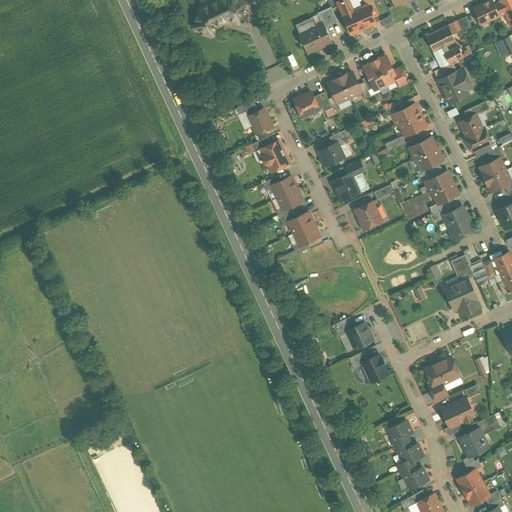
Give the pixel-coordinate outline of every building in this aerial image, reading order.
[(230,0),(220,0),(207,6),(206,9),(203,8),(199,10),(196,20),(200,21),(198,27),(199,29),(210,33),(213,32),(215,25),(217,26),(223,23),(223,21),(229,19),(234,21),(237,20),(237,18),(240,17),(244,5),(243,3),(237,0),(234,1),(230,0)] [(320,0),(317,1),(320,10),(334,5),(332,0),(320,0)] [(367,5),(355,10),(350,0),(344,0),(338,3),(343,15),(343,16),(351,34),(375,23),(367,5)] [(492,0),(490,0),(473,9),(480,23),(487,19),(488,21),(505,13),(499,3),(495,5),(492,0)] [(511,0),(500,0),(499,1),(499,3),(505,13),(510,26),(511,24),(511,0)] [(331,7),(318,13),(318,14),(321,13),(327,27),(338,22),(331,7)] [(381,19),(385,28),(394,23),(390,15),(381,19)] [(467,16),(457,21),(463,33),(472,29),(467,16)] [(322,23),(309,30),(310,32),(301,37),(308,53),(331,43),(322,23)] [(448,25),(426,36),(433,52),(441,48),(444,53),(449,51),(446,46),(456,41),(448,25)] [(509,36),(497,42),(503,56),(508,53),(508,54),(511,52),(511,43),(509,36)] [(444,53),(444,54),(449,64),(452,63),(463,57),(458,47),(449,51),(444,53)] [(393,71),(386,57),(378,61),(378,59),(374,61),(385,85),(391,82),(392,79),(395,78),(396,78),(393,71)] [(385,85),(374,61),(371,62),(372,64),(364,68),(368,77),(374,88),(377,87),(380,87),(385,85)] [(449,64),(434,72),(437,78),(456,69),(452,63),(449,64)] [(406,84),(399,68),(393,71),(396,78),(395,78),(400,87),(406,84)] [(462,69),(438,80),(449,104),(450,103),(449,102),(455,99),(454,97),(465,92),(463,89),(471,86),(462,69)] [(352,72),(343,76),(340,77),(349,98),(361,92),(362,92),(358,85),(352,72)] [(337,79),(328,84),(334,97),(337,104),(338,104),(349,98),(340,77),(336,79),(337,79)] [(374,88),(368,77),(363,79),(364,82),(368,91),(374,88)] [(368,91),(364,82),(358,85),(362,92),(361,92),(365,99),(371,97),(368,91)] [(311,92),(294,100),(302,118),(311,114),(312,110),(320,106),(321,106),(316,96),(314,97),(311,92)] [(328,99),(325,92),(316,96),(321,106),(320,106),(322,110),(325,112),(332,108),(328,99)] [(334,97),(328,99),(332,108),(333,111),(340,108),(338,104),(337,104),(334,97)] [(253,100),(237,108),(240,114),(246,111),(256,106),(253,100)] [(486,101),(464,111),(467,118),(476,114),(476,115),(489,109),(486,101)] [(404,102),(392,108),(395,113),(407,107),(404,102)] [(407,107),(395,113),(397,117),(393,118),(396,126),(399,124),(420,114),(415,103),(407,107)] [(264,109),(259,111),(256,106),(246,111),(257,134),(272,126),(270,121),(271,120),(268,115),(267,115),(264,109)] [(456,108),(447,113),(450,118),(459,114),(456,108)] [(420,114),(399,124),(405,136),(426,127),(420,114)] [(467,118),(459,122),(466,137),(466,138),(483,130),(476,115),(476,114),(467,118)] [(363,128),(371,124),(368,118),(360,122),(363,128)] [(483,130),(466,138),(472,151),(475,150),(488,144),(486,139),(489,138),(484,129),(483,130)] [(345,130),(329,137),(332,145),(337,142),(339,147),(351,141),(345,130)] [(499,137),(502,144),(511,140),(511,137),(510,133),(499,137)] [(421,135),(410,141),(412,146),(424,141),(421,135)] [(402,136),(385,144),(388,151),(405,143),(402,136)] [(267,137),(251,145),(255,152),(261,149),(271,144),(267,137)] [(424,141),(412,146),(414,150),(411,151),(414,158),(411,159),(412,160),(416,158),(436,148),(436,147),(436,148),(431,137),(424,141)] [(271,144),(261,149),(264,156),(262,160),(264,164),(268,165),(272,172),(290,163),(279,140),(271,144)] [(332,145),(319,151),(322,157),(321,158),(325,166),(334,162),(335,162),(339,161),(339,159),(342,158),(339,151),(341,150),(339,147),(337,142),(332,145)] [(488,144),(475,150),(478,157),(488,152),(492,150),(488,144)] [(492,150),(488,152),(492,161),(500,158),(504,156),(500,146),(492,150)] [(436,148),(416,158),(422,169),(438,162),(442,160),(436,149),(437,148),(436,148)] [(375,154),(369,156),(373,165),(379,162),(375,154)] [(492,161),(479,167),(484,176),(483,176),(485,180),(506,170),(500,158),(492,161)] [(408,162),(413,173),(421,169),(416,159),(408,162)] [(359,161),(343,168),(346,175),(351,172),(353,176),(364,171),(359,161)] [(438,162),(422,169),(416,172),(419,178),(426,175),(441,168),(438,162)] [(441,168),(426,175),(428,180),(443,173),(441,168)] [(506,170),(485,180),(486,183),(487,183),(491,192),(504,186),(511,182),(506,170)] [(443,173),(428,180),(430,184),(427,185),(430,192),(428,193),(428,194),(452,182),(447,171),(443,173)] [(346,175),(332,181),(341,201),(360,192),(353,176),(351,172),(346,175)] [(277,176),(263,183),(267,191),(273,188),(271,185),(279,182),(277,176)] [(279,182),(271,185),(273,188),(277,198),(297,188),(291,176),(279,182)] [(452,182),(428,194),(432,192),(438,203),(438,204),(444,201),(458,194),(452,183),(453,183),(452,182)] [(390,185),(374,192),(377,199),(393,192),(390,185)] [(297,188),(277,198),(282,207),(283,210),(291,206),(303,201),(297,188)] [(438,203),(429,207),(432,213),(447,206),(444,201),(438,204),(438,203)] [(372,202),(355,210),(359,219),(363,229),(381,221),(372,202)] [(511,203),(497,211),(501,219),(500,220),(504,228),(506,229),(511,225),(511,203)] [(282,207),(276,210),(280,218),(293,212),(291,206),(283,210),(282,207)] [(447,206),(432,213),(436,222),(444,219),(442,216),(449,212),(447,206)] [(449,212),(442,216),(444,219),(453,238),(473,229),(469,222),(471,221),(467,214),(466,215),(462,206),(449,212)] [(293,212),(280,218),(284,226),(289,224),(288,221),(296,217),(293,212)] [(296,217),(288,221),(289,224),(294,233),(314,224),(308,212),(296,217)] [(314,224),(294,233),(299,243),(300,246),(308,242),(320,237),(314,224)] [(308,242),(300,246),(299,243),(293,246),(297,254),(311,248),(308,242)] [(492,261),(491,261),(497,274),(500,273),(511,267),(511,255),(511,253),(492,261)] [(465,255),(451,261),(459,281),(467,278),(467,279),(474,276),(469,265),(465,255)] [(481,259),(469,265),(474,276),(477,283),(489,278),(482,263),(483,263),(481,259)] [(483,263),(482,263),(489,278),(497,274),(491,261),(492,261),(491,260),(483,263)] [(429,266),(435,280),(441,278),(435,264),(429,266)] [(511,267),(500,273),(503,281),(498,283),(503,294),(508,292),(511,290),(511,267)] [(459,281),(448,286),(451,293),(447,295),(454,310),(458,309),(461,315),(480,307),(467,279),(467,278),(459,281)] [(413,289),(419,300),(426,297),(421,286),(413,289)] [(349,317),(333,325),(338,336),(344,333),(344,331),(345,328),(353,325),(349,317)] [(373,340),(365,322),(346,331),(355,349),(373,340)] [(365,351),(349,358),(354,370),(363,366),(361,362),(369,359),(365,351)] [(369,359),(361,362),(363,366),(371,382),(388,374),(384,366),(385,366),(385,365),(384,366),(381,360),(382,360),(382,359),(381,360),(378,354),(369,359)] [(490,376),(485,356),(475,358),(480,378),(490,376)] [(451,357),(425,369),(432,384),(434,388),(443,384),(457,377),(452,367),(455,365),(451,357)] [(443,384),(434,388),(432,384),(428,385),(437,403),(449,397),(443,384)] [(477,384),(465,390),(468,398),(481,392),(477,384)] [(466,397),(441,409),(444,415),(443,417),(445,421),(447,421),(450,428),(454,426),(459,423),(464,421),(466,422),(471,419),(472,417),(474,416),(466,397)] [(495,414),(479,422),(483,429),(498,422),(495,414)] [(406,420),(398,424),(397,423),(391,426),(391,427),(388,429),(394,441),(407,435),(412,433),(406,420)] [(459,423),(454,426),(457,432),(462,430),(459,423)] [(479,428),(460,437),(469,457),(478,453),(477,452),(487,447),(482,436),(483,436),(479,428)] [(407,435),(394,441),(392,441),(395,447),(409,441),(407,435)] [(409,441),(395,447),(398,454),(399,453),(399,452),(412,446),(409,441)] [(412,446),(399,452),(399,453),(407,468),(414,465),(412,461),(423,456),(417,443),(412,446)] [(478,459),(465,467),(468,473),(474,470),(474,471),(476,470),(482,467),(478,459)] [(407,468),(400,471),(403,478),(404,477),(404,476),(417,470),(414,465),(407,468)] [(417,470),(404,476),(404,477),(410,489),(413,487),(414,488),(420,485),(420,484),(428,480),(422,467),(417,470)] [(468,473),(458,479),(463,489),(462,489),(464,492),(483,482),(476,470),(474,471),(474,470),(468,473)] [(483,482),(464,492),(466,496),(467,495),(472,505),(485,498),(488,496),(489,495),(483,482)] [(423,490),(408,498),(411,506),(418,502),(418,501),(426,498),(423,490)] [(489,495),(488,496),(485,498),(488,505),(501,498),(502,498),(499,492),(496,491),(489,495)] [(426,498),(418,501),(418,502),(422,509),(421,510),(421,511),(442,511),(434,494),(426,498)] [(501,498),(488,505),(491,510),(498,507),(499,508),(505,505),(501,498)]
